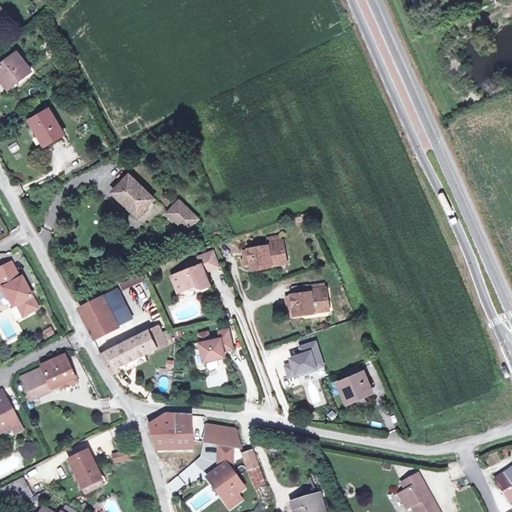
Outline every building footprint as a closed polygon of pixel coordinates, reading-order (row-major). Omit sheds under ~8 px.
[(43,40),(48,49),(57,43),(52,35),(43,40)] [(23,52),(0,69),(0,73),(12,89),(36,70),(23,52)] [(67,75),(75,89),(81,86),(72,71),(67,75)] [(30,119),(43,144),(63,134),(49,109),(30,119)] [(118,197),(138,214),(151,199),(125,178),(109,196),(115,201),(118,197)] [(118,197),(115,201),(135,218),(138,214),(118,197)] [(165,215),(187,232),(198,219),(178,202),(165,215)] [(282,239),(272,240),(269,241),(269,246),(246,249),(247,258),(248,264),(253,263),(254,268),(273,266),(272,260),(277,260),(277,261),(287,260),(284,239),(282,239)] [(204,263),(174,274),(180,291),(197,284),(204,287),(212,284),(207,270),(220,265),(215,250),(200,255),(204,263)] [(23,275),(14,259),(0,267),(0,274),(5,285),(15,304),(20,302),(26,313),(41,305),(31,286),(29,287),(27,283),(29,282),(25,274),(23,275)] [(141,274),(120,282),(123,290),(144,281),(141,274)] [(311,284),(294,287),(295,294),(312,291),(312,289),(311,285),(311,284)] [(314,311),(314,307),(320,306),(321,308),(330,307),(327,287),(326,287),(312,289),(312,291),(295,294),(288,295),(290,310),(296,309),(297,313),(314,311)] [(119,290),(108,295),(121,324),(133,318),(119,290)] [(121,324),(108,295),(107,291),(99,294),(101,299),(82,307),(97,335),(101,333),(121,324)] [(57,330),(54,324),(48,327),(51,333),(57,330)] [(122,368),(120,364),(144,354),(168,343),(167,340),(166,338),(172,335),(169,329),(163,332),(160,324),(104,350),(102,351),(114,371),(122,368)] [(203,341),(202,341),(206,360),(227,355),(226,348),(234,346),(230,328),(221,330),(222,334),(222,337),(203,341)] [(201,332),(203,341),(222,337),(222,334),(211,336),(209,330),(201,332)] [(315,341),(299,346),(302,354),(290,358),(292,363),(285,365),(289,378),(323,366),(315,341)] [(144,354),(120,364),(122,368),(122,369),(147,358),(144,354)] [(81,381),(72,365),(70,366),(65,357),(43,369),(44,370),(24,381),(35,403),(63,388),(73,383),(74,385),(81,381)] [(347,378),(364,369),(360,361),(343,369),(347,378)] [(364,369),(347,378),(342,380),(353,400),(374,389),(364,369)] [(0,432),(2,432),(4,426),(5,425),(12,427),(19,423),(1,391),(0,391),(0,432)] [(152,432),(173,432),(173,414),(170,413),(165,414),(148,421),(152,432)] [(190,416),(173,414),(173,432),(191,433),(190,416)] [(19,423),(12,427),(15,432),(22,428),(19,423)] [(206,424),(203,434),(217,436),(216,444),(230,446),(235,447),(234,429),(206,424)] [(173,432),(152,432),(158,446),(191,448),(191,441),(191,433),(173,432)] [(203,434),(202,442),(215,444),(216,444),(217,436),(203,434)] [(269,440),(272,457),(282,455),(279,438),(269,440)] [(24,443),(20,450),(24,457),(32,457),(36,450),(32,443),(24,443)] [(215,444),(215,468),(205,477),(211,484),(212,483),(219,492),(218,493),(224,501),(234,492),(241,487),(230,473),(230,446),(216,444),(215,444)] [(126,449),(113,453),(115,462),(128,458),(126,449)] [(88,450),(69,460),(74,471),(70,474),(74,481),(78,479),(82,487),(102,478),(88,450)] [(240,455),(252,482),(261,479),(250,451),(240,455)] [(185,485),(203,478),(197,463),(179,470),(185,485)] [(501,488),(511,481),(504,471),(494,477),(501,488)] [(429,494),(417,472),(401,481),(405,488),(397,492),(406,507),(410,505),(414,511),(439,511),(431,497),(428,499),(426,496),(429,494)] [(316,475),(309,478),(313,493),(320,491),(316,475)] [(2,488),(12,505),(32,494),(23,477),(2,488)] [(102,478),(82,487),(85,493),(107,482),(104,477),(102,478)] [(172,491),(182,485),(177,477),(167,483),(172,491)] [(511,480),(511,481),(501,488),(509,499),(511,497),(511,480)] [(224,501),(228,507),(239,498),(234,492),(224,501)] [(290,502),(292,511),(323,511),(319,496),(290,502)] [(64,511),(78,511),(81,508),(70,503),(64,511)]
